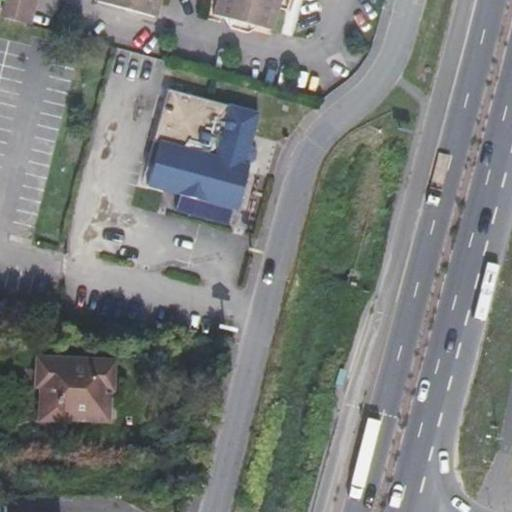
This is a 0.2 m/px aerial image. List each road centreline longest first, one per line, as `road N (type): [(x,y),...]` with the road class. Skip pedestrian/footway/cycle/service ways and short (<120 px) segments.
road 1 (unclassified): [(414,0),(401,52),(323,135),(301,172),(212,511)]
road 2 (primary): [(487,0),(344,511)]
road 3 (primary): [(403,498),(511,87)]
